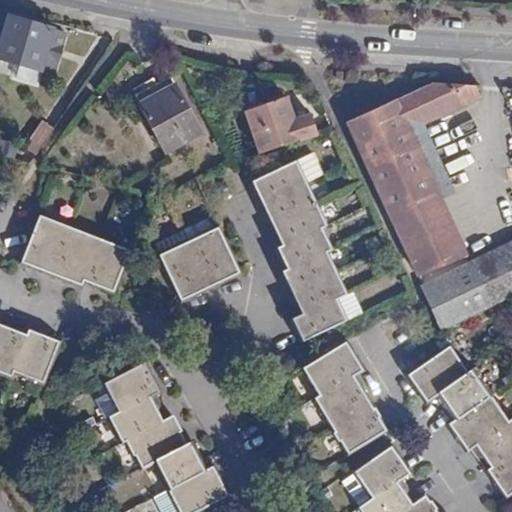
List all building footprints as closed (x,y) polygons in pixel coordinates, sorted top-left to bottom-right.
[(0,57),(54,74),(66,34),(10,18),(0,50),(0,57)] [(135,96),(167,154),(203,134),(172,76),(135,96)] [(481,98),(476,87),(435,83),(348,123),(393,218),(440,196),(410,130),(481,98)] [(244,109),(249,126),(291,113),(285,95),(244,109)] [(291,113),(249,126),(259,152),(317,135),(314,123),(318,121),(315,110),(292,116),(291,113)] [(26,147),(35,155),(54,128),(44,121),(26,147)] [(296,161),(262,177),(252,182),(263,203),(307,183),(296,161)] [(318,206),(307,183),(263,203),(274,226),(318,206)] [(467,256),(440,196),(393,218),(420,277),(467,256)] [(327,226),(318,206),(274,226),(284,247),(323,228),(327,226)] [(40,216),(21,264),(51,275),(71,229),(40,216)] [(289,271),(328,252),(333,250),(323,228),(284,247),(279,250),(289,271)] [(71,229),(51,275),(82,287),(84,283),(101,240),(71,229)] [(240,274),(218,229),(189,242),(211,289),(240,274)] [(131,252),(101,240),(84,283),(114,295),(131,252)] [(211,289),(189,242),(160,256),(182,301),(211,289)] [(511,242),(444,276),(464,320),(510,298),(511,297),(511,242)] [(293,294),(338,274),(328,252),(289,271),(284,273),(293,294)] [(304,315),(337,300),(348,295),(338,274),(293,294),(304,315)] [(464,320),(444,276),(424,285),(444,329),(464,320)] [(304,342),(347,321),(337,300),(304,315),(294,321),(304,342)] [(0,324),(0,374),(11,379),(13,374),(27,335),(0,324)] [(44,386),(60,343),(30,330),(27,335),(13,374),(44,386)] [(365,370),(347,341),(303,369),(321,396),(355,376),(365,370)] [(450,347),(441,352),(408,376),(425,402),(436,395),(466,373),(450,347)] [(161,392),(145,363),(104,385),(118,413),(154,395),(161,392)] [(491,397),(473,370),(466,373),(436,395),(454,422),(491,397)] [(373,404),(355,376),(321,396),(315,400),(331,427),(373,404)] [(168,421),(154,395),(118,413),(108,419),(121,445),(126,442),(168,421)] [(509,423),(491,397),(454,422),(449,427),(466,453),(470,449),(509,423)] [(389,430),(373,404),(331,427),(349,454),(389,430)] [(175,418),(168,421),(126,442),(140,470),(153,464),(188,445),(175,418)] [(511,420),(509,423),(470,449),(486,472),(511,455),(511,420)] [(193,443),(188,445),(153,464),(168,493),(209,471),(193,443)] [(410,473),(392,447),(353,474),(372,500),(401,479),(410,473)] [(511,455),(486,472),(505,499),(511,494),(511,455)] [(215,468),(209,471),(168,493),(177,511),(199,511),(203,510),(230,496),(215,468)] [(402,511),(417,502),(401,479),(372,500),(357,510),(358,511),(402,511)] [(287,510),(301,510),(301,493),(287,494),(287,510)] [(437,511),(426,495),(417,502),(402,511),(437,511)]
